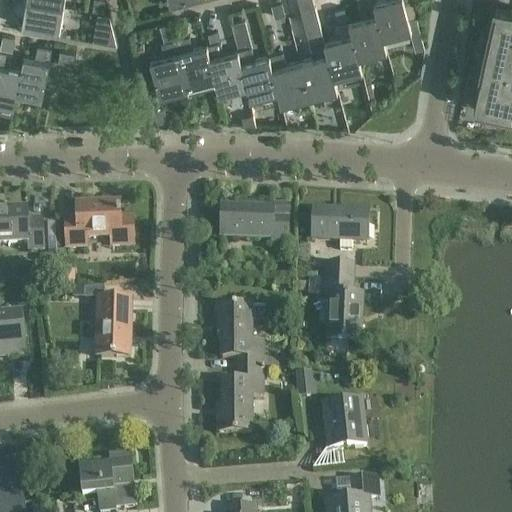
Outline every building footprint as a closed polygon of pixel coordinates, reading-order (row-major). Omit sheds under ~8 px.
[(63,6),(28,0),(12,0),(10,11),(23,13),(21,25),(59,31),(63,6)] [(282,0),(272,3),(275,16),(285,14),(282,0)] [(377,0),(374,1),(383,38),(411,30),(403,0),(377,0)] [(362,17),(348,21),(349,21),(358,57),(359,57),(358,57),(386,50),(383,38),(374,1),(359,4),(362,17)] [(511,11),(495,8),(473,107),(508,114),(511,115),(511,11)] [(312,57),(300,60),(309,96),(337,89),(334,76),(324,40),(316,9),(302,12),(310,43),(309,44),(312,57)] [(337,36),(324,40),(334,76),(362,69),(359,57),(358,57),(349,21),(348,21),(334,24),(337,36)] [(189,35),(175,38),(187,88),(214,81),(216,81),(206,44),(192,47),(189,35)] [(187,88),(175,38),(160,42),(164,55),(150,58),(159,95),(187,88)] [(219,40),(206,44),(216,81),(214,81),(218,94),(246,86),(247,86),(238,49),(223,53),(219,40)] [(15,92),(16,92),(41,97),(51,48),(36,45),(34,56),(22,54),(20,68),(15,92)] [(251,46),(238,49),(247,86),(246,86),(250,99),(277,92),(279,92),(269,54),(254,58),(251,46)] [(72,63),(74,52),(58,49),(56,60),(72,63)] [(0,50),(0,101),(13,104),(16,92),(15,92),(20,68),(9,66),(12,53),(0,50)] [(282,51),(269,54),(279,92),(277,92),(280,104),(309,96),(300,60),(285,64),(282,51)] [(288,245),(289,205),(273,205),(273,208),(259,208),(259,203),(247,202),(247,207),(221,207),(220,238),(271,239),(271,244),(288,245)] [(86,239),(110,238),(111,247),(133,246),(132,220),(120,220),(120,205),(100,206),(100,203),(93,203),(93,206),(76,207),(77,221),(64,222),(65,248),(87,248),(86,239)] [(28,252),(43,251),(42,219),(28,219),(27,209),(0,209),(0,244),(27,244),(28,252)] [(311,241),(340,242),(340,249),(352,250),(352,243),(367,243),(368,213),(340,212),(333,211),(312,211),(311,241)] [(322,265),(321,281),(352,282),(353,267),(322,265)] [(321,281),(321,296),(329,297),(327,341),(360,343),(362,296),(352,296),(352,282),(321,281)] [(73,291),(73,299),(97,300),(95,357),(130,358),(131,300),(103,300),(103,288),(83,289),(83,291),(73,291)] [(250,305),(218,305),(218,324),(222,324),(223,358),(240,358),(240,370),(262,370),(262,342),(250,342),(250,305)] [(8,358),(23,356),(19,314),(0,315),(0,350),(7,349),(8,358)] [(223,416),(218,416),(218,434),(250,434),(250,398),(263,398),(262,370),(240,370),(240,382),(222,382),(223,416)] [(360,400),(323,404),(329,452),(365,447),(360,400)] [(115,511),(115,508),(136,506),(131,453),(109,455),(110,463),(78,466),(82,499),(97,497),(98,511),(115,511)] [(0,511),(25,511),(19,465),(0,467),(0,511)] [(351,498),(325,500),(325,511),(368,511),(368,498),(378,497),(376,477),(349,479),(351,498)]
